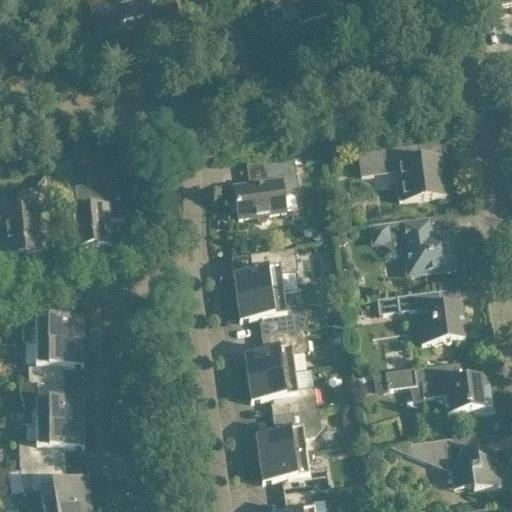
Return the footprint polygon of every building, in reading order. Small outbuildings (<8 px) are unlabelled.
[(114,2),(90,10),(97,33),(148,17),(151,27),(179,18),(174,0),(131,0),(133,3),(116,8),(114,2)] [(259,0),(264,13),(265,12),(271,11),(272,13),(279,11),(278,8),(296,3),(303,24),(350,9),(347,0),(259,0)] [(361,0),(352,3),(356,13),(365,9),(361,0)] [(511,0),(494,0),(497,13),(500,13),(510,12),(510,14),(510,16),(511,15),(511,0)] [(396,152),(358,157),(360,177),(361,181),(373,179),(373,171),(398,168),(399,176),(400,184),(396,185),(399,206),(403,205),(426,202),(446,199),(440,158),(421,160),(419,148),(396,152)] [(249,189),(234,191),(236,207),(238,223),(256,220),(257,224),(261,227),(266,226),(269,222),(269,218),(286,216),(284,200),(296,198),(299,195),(298,185),(295,165),(283,167),(264,167),(267,186),(249,189)] [(52,224),(48,181),(44,181),(43,181),(35,191),(26,192),(22,193),(19,196),(17,200),(16,204),(17,209),(14,212),(5,213),(7,240),(2,246),(9,252),(9,258),(15,257),(22,263),(27,256),(41,255),(40,241),(39,241),(36,238),(35,229),(37,226),(52,224)] [(75,216),(72,216),(73,228),(76,227),(79,251),(112,247),(110,224),(124,222),(120,186),(111,186),(106,187),(99,187),(88,189),(85,189),(87,210),(77,211),(75,211),(75,216)] [(431,239),(429,222),(371,229),(374,248),(393,245),(410,258),(406,262),(407,269),(405,271),(406,276),(411,280),(420,279),(421,277),(456,273),(451,236),(431,239)] [(339,236),(336,242),(339,247),(345,247),(348,243),(346,237),(339,236)] [(298,275),(295,252),(250,258),(251,271),(254,270),(254,274),(242,276),(242,277),(238,277),(239,285),(236,285),(236,287),(236,291),(235,294),(235,298),(236,302),(283,295),(281,277),(298,275)] [(335,272),(322,274),(325,289),(327,288),(337,287),(335,272)] [(337,287),(327,288),(329,296),(333,299),(337,298),(339,297),(337,287)] [(306,333),(311,315),(285,309),(283,295),(236,302),(236,305),(237,309),(239,312),(240,315),(241,317),(243,316),(245,324),(248,324),(249,324),(261,323),(262,327),(259,327),(261,339),(306,333)] [(441,308),(439,295),(378,303),(380,319),(422,313),(423,325),(419,326),(422,349),(465,343),(460,306),(441,308)] [(23,316),(23,330),(35,330),(35,346),(83,346),(83,344),(83,343),(83,342),(83,340),(83,339),(83,337),(82,336),(82,334),(82,333),(81,332),(81,330),(78,330),(78,322),(74,322),(74,321),(61,322),(61,317),(63,317),(63,311),(36,314),(27,316),(23,316)] [(309,356),(306,333),(261,339),(263,351),(265,351),(266,355),(253,357),(253,358),(249,358),(251,366),(248,366),(247,368),(247,372),(247,375),(247,379),(247,382),(295,375),(292,358),(309,356)] [(81,362),(81,360),(82,357),(83,353),(83,350),(83,346),(35,346),(36,370),(28,370),(28,387),(64,387),(64,374),(61,374),(61,370),(74,370),(78,370),(78,361),(81,362)] [(415,373),(386,377),(388,394),(409,391),(417,390),(417,388),(415,373)] [(297,393),(295,375),(247,382),(248,386),(249,389),(250,393),(251,396),(252,398),(255,397),(256,405),(260,405),(273,403),(273,408),(271,408),(273,420),(317,413),(314,390),(297,393)] [(424,387),(421,387),(423,402),(426,402),(445,400),(447,418),(460,417),(473,415),(473,418),(477,417),(483,418),(490,417),(493,417),(493,419),(495,418),(489,398),(486,379),(468,381),(424,387)] [(28,387),(19,387),(19,392),(25,413),(36,413),(36,427),(84,427),(84,425),(84,424),(84,423),(84,421),(83,420),(83,418),(83,417),(83,416),(82,414),(82,413),(81,411),(78,412),(78,404),(74,404),(74,403),(62,403),(62,399),(64,399),(64,387),(28,387)] [(357,412),(348,413),(349,422),(358,421),(357,412)] [(258,460),(259,463),(306,456),(304,442),(314,441),(320,433),(317,413),(273,420),(274,432),(277,432),(277,436),(264,438),(261,439),(262,447),(259,447),(259,449),(258,452),(258,456),(258,460)] [(81,444),(82,442),(83,438),(84,435),(84,431),(84,427),(36,427),(36,445),(19,445),(19,472),(66,468),(65,456),(62,456),(62,452),(75,452),(75,451),(79,451),(79,443),(81,444)] [(474,494),(501,490),(498,467),(477,458),(475,440),(390,451),(452,477),(454,493),(473,490),(474,494)] [(309,474),(306,456),(259,463),(259,467),(260,470),(261,474),(264,479),(266,478),(267,486),(271,485),(271,486),(284,484),(284,488),(282,489),(284,501),(311,497),(323,495),(329,494),(326,471),(309,474)] [(65,485),(64,481),(67,480),(66,468),(19,472),(23,498),(40,495),(42,511),(46,511),(91,506),(90,502),(89,499),(88,495),(86,492),(85,490),(83,491),(82,483),(78,484),(78,483),(65,485)] [(313,511),(311,497),(284,501),(285,511),(313,511)]
